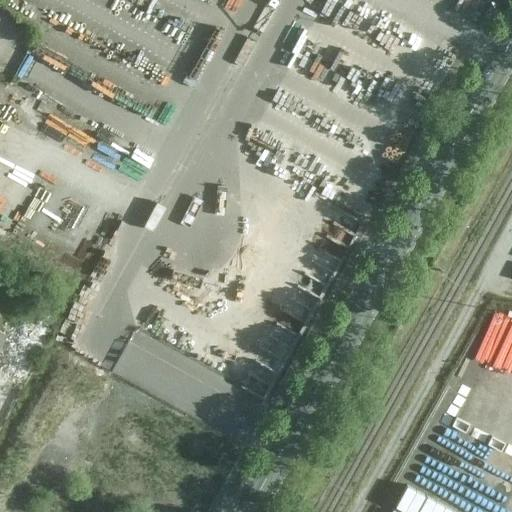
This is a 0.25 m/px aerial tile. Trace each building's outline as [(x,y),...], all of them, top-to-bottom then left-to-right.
[(379,219),(401,170),(326,136),(342,101),(353,114),(419,145),(460,59),(447,43),(367,6),(312,49),(302,73),(286,85),(271,119),(273,122),(303,136),(310,144),(293,179),(379,219)] [(38,172),(0,150),(0,206),(33,224),(47,199),(29,189),(38,172)] [(108,241),(150,168),(130,157),(88,230),(108,241)] [(216,173),(107,397),(73,468),(96,479),(129,410),(195,442),(283,259),(250,243),(261,222),(248,216),(259,194),(216,173)] [(0,352),(10,334),(0,328),(0,352)] [(90,511),(59,497),(52,511),(90,511)]
